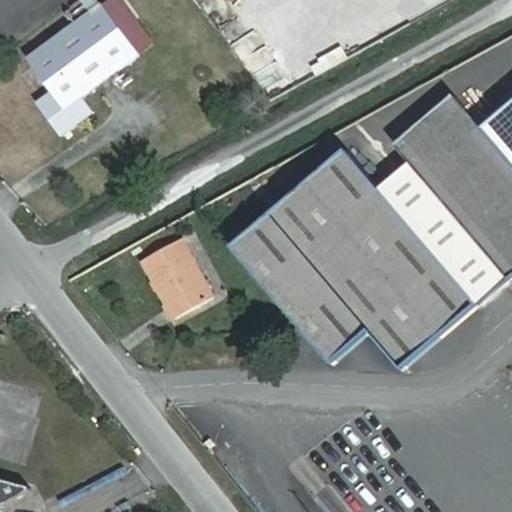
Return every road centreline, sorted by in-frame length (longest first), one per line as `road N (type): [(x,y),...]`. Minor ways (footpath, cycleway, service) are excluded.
road 1 (unclassified): [(30,274),(223,511)]
road 2 (unknown): [(253,387),(346,511)]
